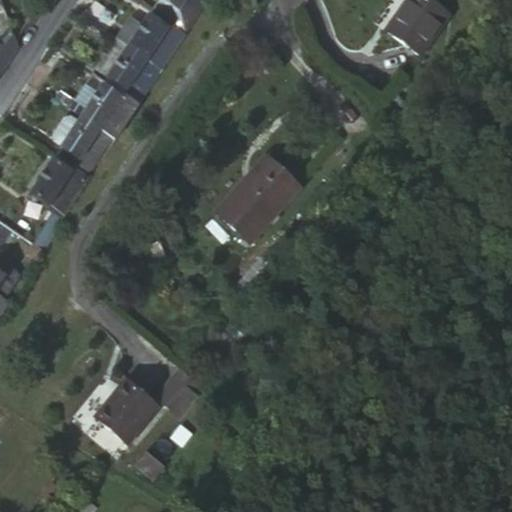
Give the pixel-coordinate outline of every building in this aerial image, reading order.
[(184,15),(194,0),(169,0),(167,3),(184,15)] [(192,38),(216,0),(194,0),(184,15),(175,26),(181,30),(192,38)] [(436,0),(409,31),(437,56),(473,18),(453,0),(436,0)] [(167,3),(158,15),(175,26),(184,15),(167,3)] [(94,17),(114,32),(122,21),(101,6),(94,17)] [(135,51),(156,66),(177,36),(155,21),(149,31),(135,51)] [(137,23),(123,42),(135,51),(149,31),(137,23)] [(25,49),(16,29),(0,54),(0,97),(26,54),(25,49)] [(174,64),(192,38),(181,30),(177,36),(156,66),(167,74),(174,64)] [(135,51),(123,42),(116,52),(128,61),(135,51)] [(137,93),(156,66),(135,51),(128,61),(116,80),(135,96),(137,93)] [(149,102),(167,74),(156,66),(137,93),(149,102)] [(406,101),(416,110),(428,97),(418,86),(406,101)] [(110,90),(89,121),(118,142),(139,111),(110,90)] [(145,107),(149,102),(137,93),(135,96),(133,99),(145,107)] [(69,150),(86,125),(77,119),(68,119),(60,133),(61,143),(69,150)] [(118,142),(89,121),(86,125),(69,150),(99,170),(118,142)] [(39,193),(59,208),(77,181),(82,174),(63,160),(39,193)] [(221,217),(256,250),(307,193),(271,160),(221,217)] [(68,221),(71,223),(92,190),(77,181),(59,208),(56,212),(68,221)] [(0,209),(2,210),(10,200),(0,191),(0,209)] [(53,247),(68,221),(56,212),(40,241),(43,244),(45,241),(53,247)] [(39,250),(47,255),(53,247),(45,241),(43,244),(39,250)] [(39,266),(47,255),(39,250),(32,260),(39,266)] [(0,261),(0,296),(13,277),(22,264),(6,253),(0,261)] [(13,277),(0,296),(0,316),(3,319),(25,286),(13,277)] [(179,425),(202,397),(180,378),(157,407),(179,425)] [(95,427),(127,454),(161,415),(129,388),(95,427)] [(137,473),(152,485),(164,472),(147,459),(137,473)]
